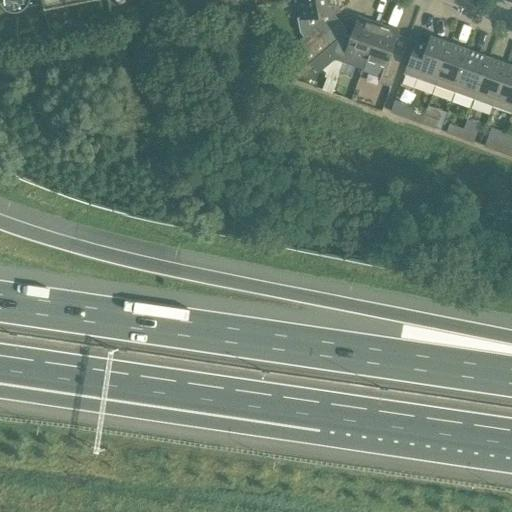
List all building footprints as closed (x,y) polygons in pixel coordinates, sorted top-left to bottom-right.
[(241,13),(238,0),(178,0),(184,25),(184,26),(241,14),(241,13)] [(304,35),(295,43),(303,52),(324,34),(317,25),(321,21),(320,14),(340,10),(338,0),(297,0),(301,16),(298,17),(301,31),(304,35)] [(324,34),(303,52),(289,64),(300,77),(314,65),(319,71),(335,57),(363,67),(366,59),(379,23),(359,16),(352,35),(344,33),(332,43),(324,34)] [(379,23),(366,59),(385,66),(380,80),(392,85),(402,58),(391,54),(399,30),(379,23)] [(416,43),(405,73),(417,77),(418,76),(436,83),(449,45),(431,39),(432,37),(431,37),(427,47),(416,43)] [(449,45),(436,83),(455,90),(469,52),(449,45)] [(469,52),(455,90),(474,97),(488,59),(469,52)] [(488,59),(474,97),(494,104),(507,66),(488,59)] [(511,68),(507,66),(494,104),(511,110),(511,68)] [(412,110),(409,118),(422,123),(425,114),(412,110)] [(425,114),(422,123),(435,127),(438,119),(425,114)] [(450,124),(447,132),(460,136),(463,128),(450,124)] [(463,128),(460,136),(473,141),(476,133),(463,128)] [(488,138),(486,146),(498,150),(501,142),(488,138)] [(511,146),(501,142),(498,150),(511,155),(511,154),(511,146)]
